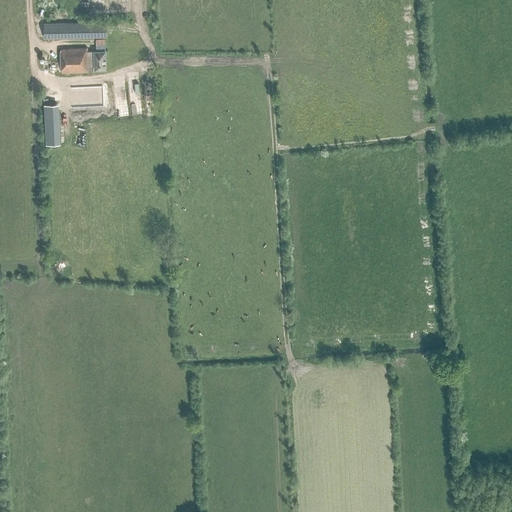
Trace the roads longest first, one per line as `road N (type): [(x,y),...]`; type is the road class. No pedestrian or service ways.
road 1 (track): [(32,73),(67,80),(152,62),(269,61),(287,354)]
road 2 (track): [(32,73),(41,277)]
road 3 (track): [(435,129),(275,148)]
